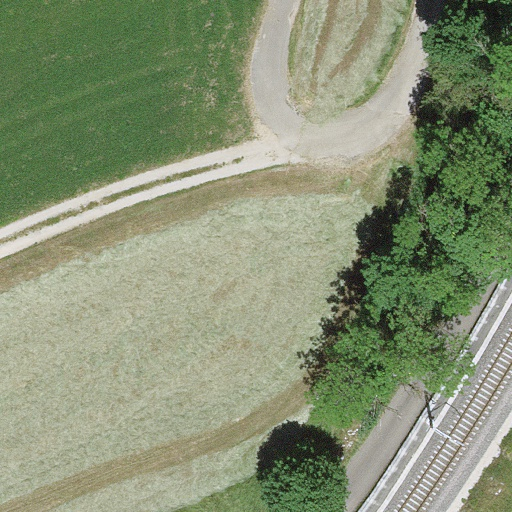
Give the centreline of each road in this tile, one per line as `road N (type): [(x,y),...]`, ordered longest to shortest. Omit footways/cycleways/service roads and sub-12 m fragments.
road 1 (track): [(432,0),(394,105),(345,140),(310,146),(279,139),(272,74),(288,0)]
road 2 (track): [(511,220),(459,319),(331,511)]
road 3 (track): [(0,244),(279,139)]
